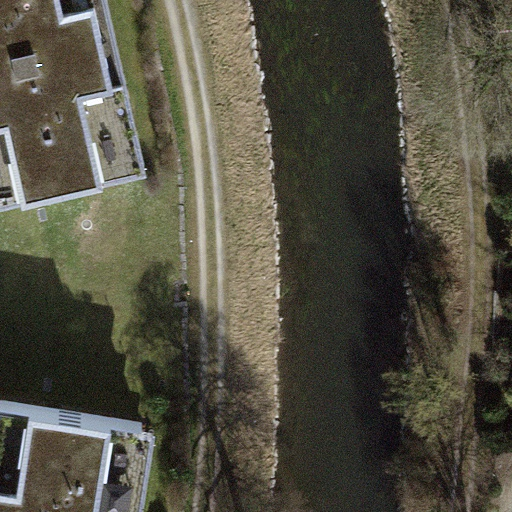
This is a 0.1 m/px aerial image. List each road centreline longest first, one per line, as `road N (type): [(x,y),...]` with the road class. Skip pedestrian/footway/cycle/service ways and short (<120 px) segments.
road 1 (track): [(204,511),(217,380),(206,125),(179,0)]
road 2 (track): [(452,0),(480,181),(482,277),(465,511)]
